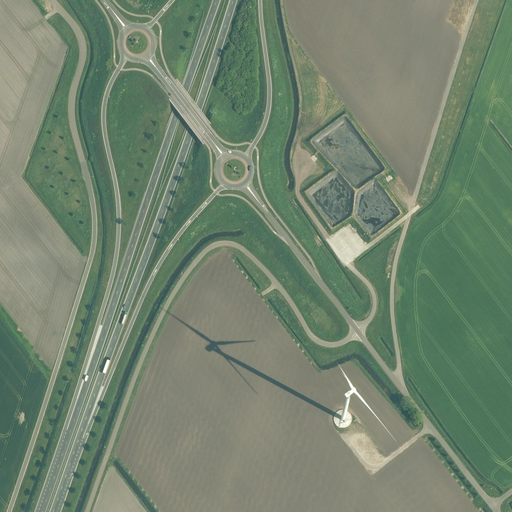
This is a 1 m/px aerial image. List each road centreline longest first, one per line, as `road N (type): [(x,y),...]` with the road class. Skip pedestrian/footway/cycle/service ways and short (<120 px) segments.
road 1 (unclassified): [(8,511),(94,242),(94,208),(70,113),(81,44),(51,0)]
road 2 (unclassified): [(87,511),(143,354),(206,250),(223,243),(244,250),(316,341),(339,344),(357,331)]
road 3 (trunk): [(79,438),(233,0)]
road 4 (trunk): [(216,0),(70,430)]
road 5 (trunk): [(124,55),(103,108),(117,194),(116,256),(70,430)]
road 6 (trunk): [(79,438),(150,279),(224,186)]
road 7 (unclassified): [(492,507),(357,331)]
road 8 (trunk): [(245,160),(269,101),(259,0)]
road 9 (secondary): [(223,157),(147,57)]
